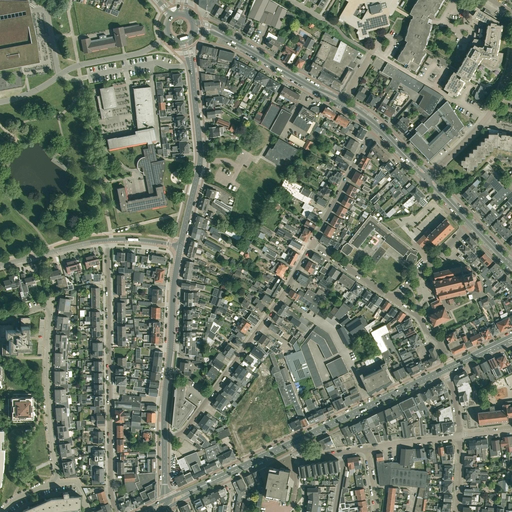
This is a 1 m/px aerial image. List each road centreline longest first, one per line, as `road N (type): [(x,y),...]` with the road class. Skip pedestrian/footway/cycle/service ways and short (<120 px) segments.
road 1 (residential): [(106,240),(116,511)]
road 2 (residential): [(162,437),(187,427),(311,243)]
road 3 (residential): [(55,483),(48,306),(0,319)]
road 4 (secondary): [(162,437),(180,246)]
road 5 (primary): [(180,246),(200,163),(191,66)]
road 6 (secondary): [(292,442),(444,369)]
road 7 (unclassified): [(426,178),(482,124),(511,64)]
road 8 (primary): [(341,102),(216,31)]
road 9 (residential): [(376,126),(311,243)]
